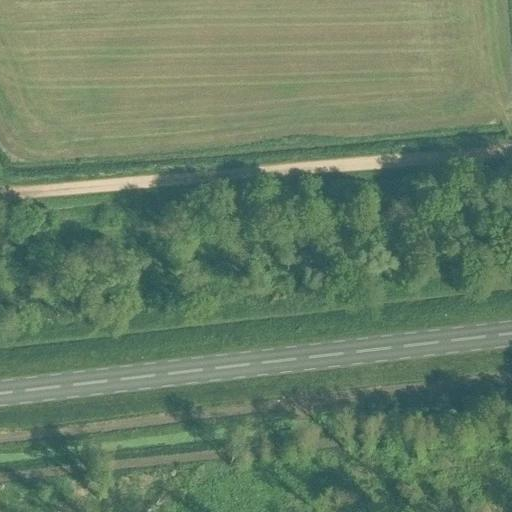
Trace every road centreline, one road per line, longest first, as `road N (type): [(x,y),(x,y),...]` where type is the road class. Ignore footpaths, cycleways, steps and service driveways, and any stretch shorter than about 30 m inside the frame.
road 1 (primary): [(0,395),(511,335)]
road 2 (track): [(511,153),(0,197)]
